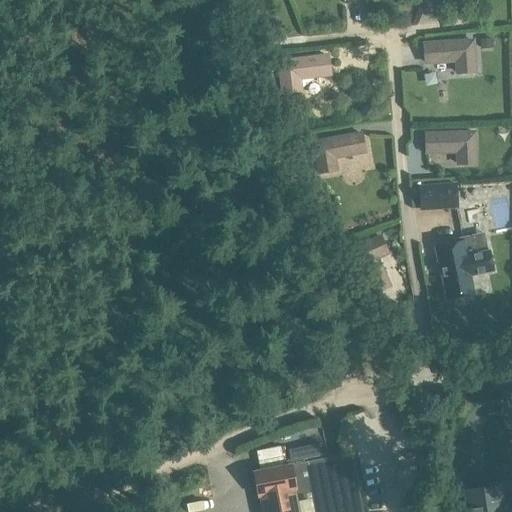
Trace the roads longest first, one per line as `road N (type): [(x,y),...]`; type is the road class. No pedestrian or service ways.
road 1 (track): [(52,511),(381,390),(511,366)]
road 2 (unknown): [(393,41),(416,314),(413,384)]
